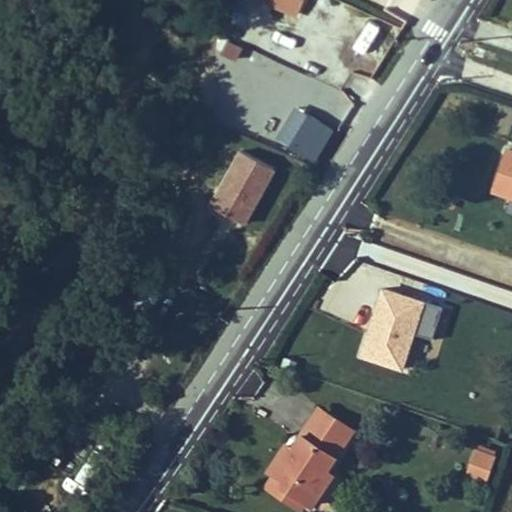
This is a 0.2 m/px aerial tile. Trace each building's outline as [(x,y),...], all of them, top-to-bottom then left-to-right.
[(303,0),(272,0),(272,3),(298,14),(303,0)] [(223,36),(218,48),(235,55),(240,42),(223,36)] [(314,160),(334,126),(294,103),(274,137),(314,160)] [(236,149),(213,207),(249,221),(272,163),(236,149)] [(511,150),(508,149),(494,189),(508,194),(511,185),(511,150)] [(207,217),(213,203),(194,195),(188,208),(207,217)] [(195,267),(216,221),(207,217),(188,208),(168,255),(195,267)] [(371,301),(371,276),(333,276),(333,302),(371,301)] [(414,331),(432,337),(442,303),(380,283),(358,354),(403,368),(414,331)] [(196,312),(205,295),(186,285),(177,301),(196,312)] [(327,470),(353,430),(318,407),(300,436),(297,434),(291,436),(269,469),(275,473),(267,486),(279,494),(283,486),(306,501),(312,505),(332,474),(327,470)] [(495,450),(480,445),(478,450),(493,455),(495,450)] [(488,475),(494,455),(493,455),(478,450),(477,449),(470,468),(488,475)] [(485,481),(488,475),(470,468),(468,475),(485,481)] [(306,501),(283,486),(279,494),(301,508),(306,501)]
